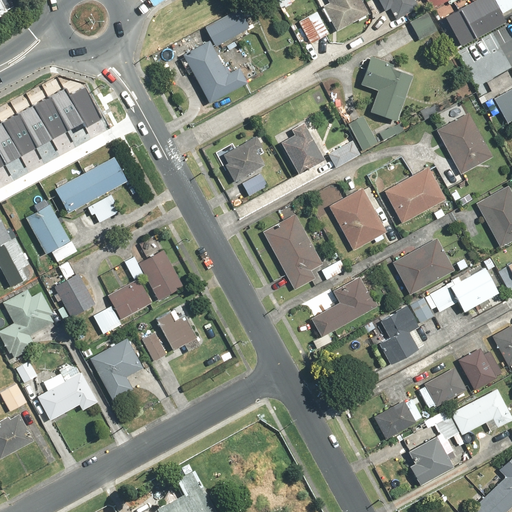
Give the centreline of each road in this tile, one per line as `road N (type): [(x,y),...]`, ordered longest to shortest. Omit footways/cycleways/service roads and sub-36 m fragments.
road 1 (residential): [(141,106),(283,373)]
road 2 (residential): [(283,373),(29,511)]
road 3 (unknown): [(210,235),(368,151),(425,137),(460,144)]
road 4 (unknown): [(168,156),(323,71)]
road 5 (residential): [(283,373),(360,511)]
